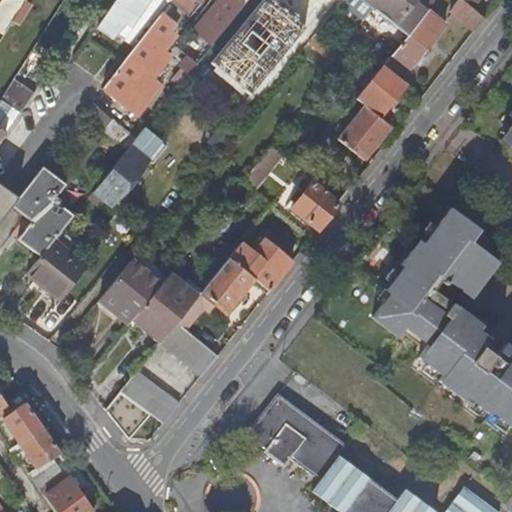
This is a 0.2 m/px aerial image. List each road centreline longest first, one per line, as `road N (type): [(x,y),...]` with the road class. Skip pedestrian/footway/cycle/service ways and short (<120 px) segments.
road 1 (unclassified): [(132,494),(511,14)]
road 2 (unclassified): [(0,344),(29,363),(132,494)]
